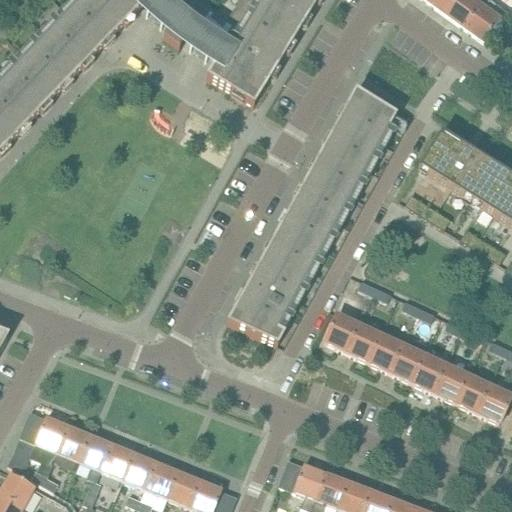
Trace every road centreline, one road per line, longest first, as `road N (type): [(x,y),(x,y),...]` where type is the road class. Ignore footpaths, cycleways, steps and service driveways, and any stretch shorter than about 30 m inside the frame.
road 1 (residential): [(167,366),(374,0)]
road 2 (residential): [(288,411),(511,497)]
road 3 (residential): [(509,92),(375,0)]
road 4 (residential): [(167,366),(288,411)]
